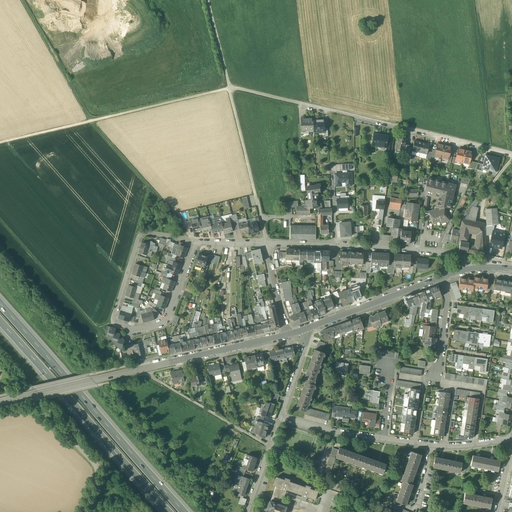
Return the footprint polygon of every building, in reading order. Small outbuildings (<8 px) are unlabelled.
[(313,118),(301,119),(301,126),(302,130),(307,130),(307,133),(314,132),(313,120),(313,118)] [(324,120),(313,120),(314,132),(314,133),(324,133),(325,133),(325,128),(324,120)] [(383,135),(382,136),(379,135),(379,134),(374,134),(372,146),(386,148),(387,141),(388,136),(383,135)] [(406,139),(398,137),(395,149),(395,152),(399,154),(400,150),(403,151),(404,151),(405,145),(406,139)] [(422,143),(414,141),(412,151),(419,153),(422,143)] [(429,144),(422,143),(419,153),(427,154),(429,144)] [(444,145),(437,144),(436,151),(434,156),(435,157),(441,158),(444,145)] [(451,147),(444,145),(441,158),(448,160),(449,156),(451,147)] [(465,150),(458,149),(456,158),(455,161),(462,163),(465,150)] [(472,152),(465,150),(462,163),(469,164),(472,152)] [(482,169),(489,170),(492,157),(485,155),(483,165),(482,169)] [(499,158),(492,157),(489,170),(496,172),(498,164),(499,158)] [(478,163),(471,161),(469,168),(475,169),(478,163)] [(482,169),(483,165),(478,163),(475,169),(482,172),(482,169)] [(351,174),(335,174),(335,186),(341,186),(341,182),(346,182),(346,186),(352,186),(351,174)] [(455,186),(428,178),(425,190),(426,190),(426,194),(435,196),(436,191),(439,191),(436,207),(440,208),(442,208),(444,207),(445,207),(447,208),(447,209),(448,209),(449,208),(453,209),(458,196),(452,195),(455,186)] [(316,186),(306,187),(307,194),(316,193),(317,193),(320,192),(319,188),(320,187),(320,185),(319,184),(317,185),(316,186)] [(247,197),(241,198),(244,210),(249,208),(247,197)] [(401,205),(401,200),(398,199),(390,198),(389,206),(398,208),(400,208),(401,205)] [(308,200),(304,201),(304,206),(304,207),(309,206),(309,208),(317,208),(318,207),(317,203),(317,199),(308,200)] [(340,200),(337,200),(338,208),(348,208),(347,199),(340,200)] [(500,208),(509,208),(509,199),(499,199),(500,208)] [(385,201),(376,201),(375,209),(379,209),(379,210),(383,210),(385,201)] [(419,205),(406,203),(406,209),(410,210),(410,212),(418,213),(419,205)] [(297,204),(285,204),(285,214),(297,215),(297,207),(297,204)] [(304,206),(297,207),(297,215),(309,215),(310,211),(309,208),(309,206),(304,207),(304,206)] [(436,207),(435,207),(434,210),(435,211),(429,213),(429,214),(432,224),(440,221),(437,210),(440,209),(440,208),(436,207)] [(440,209),(437,210),(440,221),(441,223),(449,221),(449,220),(448,216),(445,207),(444,207),(442,208),(440,208),(440,209)] [(331,209),(319,210),(318,227),(320,227),(320,226),(322,226),(322,216),(332,215),(331,209)] [(418,213),(410,212),(410,210),(406,209),(404,220),(408,221),(417,222),(418,213)] [(395,219),(402,220),(403,211),(398,210),(396,210),(395,219)] [(496,212),(487,213),(488,221),(497,220),(496,212)] [(209,216),(203,218),(203,220),(199,221),(201,229),(201,230),(202,233),(212,231),(212,230),(210,221),(209,216)] [(220,217),(213,219),(214,220),(210,221),(212,230),(212,231),(212,233),(223,231),(221,222),(220,217)] [(229,218),(225,219),(226,221),(221,222),(223,231),(224,234),(233,232),(231,223),(229,218)] [(395,219),(387,218),(386,227),(394,228),(395,219)] [(480,222),(463,218),(459,229),(469,231),(478,234),(480,222)] [(199,219),(190,221),(192,227),(193,231),(201,230),(201,229),(199,221),(199,219)] [(290,219),(285,219),(286,228),(290,240),(315,240),(315,230),(314,229),(311,228),(311,230),(306,230),(303,230),(299,229),(290,228),(290,219)] [(402,220),(395,219),(394,228),(395,228),(401,229),(402,220)] [(239,224),(238,224),(239,228),(240,233),(243,232),(243,233),(249,232),(248,224),(247,222),(239,224)] [(256,222),(248,224),(249,232),(250,234),(257,232),(258,230),(257,226),(256,222)] [(350,222),(340,223),(340,231),(341,237),(351,236),(350,228),(350,222)] [(484,229),(480,228),(481,223),(480,222),(478,234),(475,250),(474,254),(486,256),(484,229)] [(493,231),(495,225),(487,226),(485,226),(486,235),(492,235),(493,231)] [(322,226),(320,226),(320,227),(321,234),(328,234),(328,226),(322,226)] [(469,231),(459,229),(459,231),(457,243),(460,243),(460,242),(460,240),(467,241),(469,231)] [(459,231),(452,230),(450,241),(457,243),(459,231)] [(411,232),(401,231),(400,241),(399,243),(409,244),(411,232)] [(501,249),(504,234),(493,231),(492,235),(490,246),(501,249)] [(469,243),(460,242),(460,243),(459,251),(471,253),(472,249),(472,248),(468,247),(469,243)] [(179,245),(175,244),(173,248),(186,253),(188,248),(179,245)] [(149,250),(140,248),(138,253),(150,257),(152,251),(149,250)] [(186,253),(173,248),(171,254),(184,258),(186,253)] [(251,251),(251,252),(253,258),(254,264),(262,262),(263,262),(260,250),(251,251)] [(329,251),(321,251),(320,260),(320,261),(321,261),(326,261),(329,261),(329,251)] [(350,252),(340,252),(339,264),(350,264),(350,252)] [(363,253),(350,252),(350,264),(363,265),(363,253)] [(208,256),(199,253),(195,265),(205,267),(207,261),(208,256)] [(380,254),(371,253),(371,263),(370,268),(371,268),(374,268),(375,265),(379,266),(380,254)] [(388,254),(380,254),(379,266),(387,266),(388,266),(388,262),(388,254)] [(403,255),(394,254),(394,263),(394,266),(402,267),(402,266),(403,255)] [(411,255),(403,255),(402,266),(410,266),(411,255)] [(427,269),(428,261),(417,259),(416,265),(416,267),(427,269)] [(172,261),(169,260),(169,261),(167,266),(179,270),(181,265),(172,261)] [(167,266),(167,265),(165,271),(165,272),(168,273),(169,273),(170,272),(177,275),(179,270),(167,266)] [(466,278),(466,279),(460,278),(459,289),(472,291),(473,288),(486,290),(487,283),(488,279),(482,278),(483,277),(480,277),(479,278),(474,277),(474,280),(469,279),(469,278),(466,278)] [(175,282),(167,279),(165,284),(173,287),(175,282)] [(503,281),(494,279),(493,284),(493,289),(501,290),(503,281)] [(290,281),(281,283),(283,291),(291,289),(290,281)] [(511,285),(511,282),(503,281),(501,290),(511,292),(511,289),(511,285)] [(459,289),(456,282),(451,284),(456,299),(461,297),(459,289)] [(173,287),(165,284),(163,289),(171,292),(173,287)] [(362,297),(360,294),(358,286),(346,291),(346,292),(350,302),(362,297)] [(438,286),(430,289),(433,298),(441,295),(438,286)] [(430,289),(424,291),(427,300),(429,299),(433,298),(430,289)] [(424,291),(417,294),(420,303),(423,302),(427,300),(424,291)] [(292,292),(284,294),(285,302),(288,300),(288,301),(293,299),(292,296),(292,292)] [(346,292),(341,294),(340,293),(338,294),(339,297),(341,303),(342,305),(350,302),(346,292)] [(159,295),(156,294),(154,299),(158,301),(167,304),(169,298),(159,295)] [(417,294),(411,296),(414,305),(420,303),(417,294)] [(301,311),(295,295),(292,296),(293,296),(292,296),(293,299),(295,304),(294,304),(298,314),(300,313),(299,311),(301,311)] [(411,296),(405,298),(408,307),(412,306),(414,305),(411,296)] [(330,297),(321,300),(326,311),(334,308),(333,303),(330,297)] [(321,300),(315,302),(317,307),(320,316),(326,313),(326,311),(321,300)] [(167,304),(158,301),(157,306),(165,309),(167,304)] [(126,312),(123,320),(129,322),(132,310),(133,307),(128,305),(127,307),(128,307),(127,309),(126,312)] [(470,307),(457,305),(457,309),(456,313),(463,314),(463,318),(469,319),(469,315),(470,307)] [(312,309),(310,309),(313,318),(320,316),(317,307),(312,309)] [(482,309),(470,307),(469,315),(475,316),(474,320),(481,321),(481,317),(482,309)] [(151,309),(145,309),(146,310),(146,313),(149,322),(154,320),(154,318),(153,316),(152,312),(152,313),(152,312),(151,309)] [(308,310),(304,312),(307,321),(313,318),(310,309),(308,310)] [(494,311),(482,309),(481,317),(487,318),(486,322),(492,323),(494,311)] [(126,312),(121,310),(118,319),(123,320),(126,312)] [(275,310),(269,311),(271,319),(267,320),(268,322),(270,331),(278,329),(279,328),(275,310)] [(385,311),(377,314),(381,323),(388,321),(385,311)] [(300,313),(298,314),(301,323),(307,321),(304,312),(300,313)] [(146,313),(141,315),(143,323),(149,322),(146,313)] [(295,315),(288,317),(291,324),(291,325),(293,326),(301,323),(298,314),(295,315)] [(375,314),(375,316),(372,317),(371,316),(370,316),(369,318),(370,320),(372,326),(375,327),(377,327),(377,325),(381,324),(381,323),(377,314),(375,314)] [(359,317),(352,320),(355,328),(363,326),(359,317)] [(352,320),(345,322),(349,332),(356,330),(355,328),(352,320)] [(263,323),(261,324),(263,333),(270,331),(268,322),(263,323)] [(345,322),(338,325),(341,333),(342,335),(349,332),(345,322)] [(259,324),(254,325),(256,335),(263,333),(261,324),(259,324)] [(250,326),(246,327),(248,336),(256,335),(254,325),(250,326)] [(338,325),(331,328),(334,335),(336,335),(341,333),(338,325)] [(116,329),(107,326),(105,333),(112,341),(114,332),(115,332),(116,329)] [(429,327),(423,326),(422,337),(425,337),(434,338),(435,327),(429,327)] [(243,328),(240,329),(242,338),(248,336),(246,327),(243,328)] [(331,328),(321,331),(325,341),(335,337),(334,335),(331,328)] [(233,330),(235,339),(242,338),(240,329),(233,330)] [(230,331),(226,332),(228,341),(235,339),(233,330),(230,331)] [(467,332),(454,330),(453,338),(460,339),(460,343),(465,343),(466,340),(467,332)] [(191,334),(193,340),(199,338),(198,333),(198,331),(196,332),(196,333),(191,334)] [(115,332),(114,332),(112,341),(116,346),(119,337),(120,334),(115,332)] [(222,333),(219,333),(222,343),(228,341),(226,332),(222,333)] [(479,333),(467,332),(466,340),(472,340),(471,344),(477,345),(478,341),(479,333)] [(215,334),(213,335),(215,344),(222,343),(219,333),(215,334)] [(491,335),(479,333),(478,341),(484,342),(483,346),(489,347),(491,335)] [(209,336),(206,337),(208,346),(215,344),(213,335),(209,336)] [(161,341),(159,342),(162,353),(169,352),(168,345),(167,341),(166,337),(161,338),(161,341)] [(201,338),(199,338),(202,347),(208,346),(206,337),(201,338)] [(434,338),(425,337),(424,348),(435,349),(436,338),(434,338)] [(199,338),(193,340),(195,349),(202,347),(199,338)] [(190,340),(186,341),(189,350),(195,349),(193,340),(190,340)] [(186,341),(180,343),(182,352),(189,350),(186,341)] [(180,343),(174,344),(176,353),(182,352),(180,343)] [(293,346),(284,349),(286,356),(291,355),(291,356),(295,356),(294,353),(293,347),(293,346)] [(143,348),(135,351),(136,356),(148,353),(147,348),(143,348)] [(284,349),(269,352),(271,359),(271,361),(286,358),(286,356),(284,349)] [(316,350),(315,350),(309,366),(319,369),(324,353),(322,352),(316,350)] [(263,354),(255,356),(257,367),(263,366),(265,366),(264,361),(263,354)] [(464,356),(452,354),(450,362),(457,363),(456,367),(459,367),(459,368),(462,368),(462,364),(464,356)] [(255,356),(244,358),(247,370),(257,367),(255,356)] [(475,357),(464,356),(462,364),(469,365),(468,368),(474,369),(474,365),(475,357)] [(487,359),(475,357),(474,365),(481,366),(480,370),(483,371),(482,371),(486,371),(487,359)] [(348,364),(336,362),(335,370),(340,371),(340,372),(341,372),(341,375),(347,376),(348,364)] [(219,364),(207,366),(210,377),(221,374),(219,364)] [(370,367),(360,365),(359,373),(369,374),(370,367)] [(229,367),(230,371),(232,380),(236,379),(236,381),(242,379),(239,366),(235,366),(229,367)] [(309,366),(303,381),(305,382),(313,385),(319,369),(309,366)] [(422,370),(409,368),(408,374),(421,376),(422,370)] [(182,371),(177,372),(171,374),(173,384),(184,382),(184,379),(182,372),(182,371)] [(190,377),(189,377),(190,380),(192,386),(197,385),(196,384),(204,382),(202,376),(201,376),(200,374),(190,377)] [(481,379),(454,375),(453,381),(480,385),(481,379)] [(313,385),(305,382),(300,398),(309,401),(315,386),(313,385)] [(414,389),(410,389),(409,399),(418,400),(420,390),(414,389)] [(480,393),(456,389),(455,395),(469,397),(479,399),(480,393)] [(380,391),(365,390),(364,398),(372,399),(372,403),(378,403),(380,391)] [(450,394),(440,392),(439,400),(449,401),(450,394)] [(309,401),(300,398),(296,408),(305,412),(306,412),(307,408),(309,401)] [(418,400),(409,399),(407,407),(417,409),(418,400)] [(449,401),(439,400),(438,407),(448,408),(449,401)] [(505,408),(507,402),(502,401),(497,400),(496,403),(493,403),(492,408),(503,410),(504,407),(505,408)] [(269,403),(265,402),(264,405),(262,404),(259,412),(261,413),(260,415),(265,417),(265,416),(269,417),(270,416),(272,417),(274,409),(273,408),(274,404),(269,402),(269,403)] [(350,409),(337,407),(336,415),(336,418),(342,419),(342,421),(348,422),(349,417),(350,412),(350,409)] [(417,409),(407,407),(406,415),(416,417),(417,409)] [(448,408),(438,407),(437,414),(447,415),(448,408)] [(330,415),(310,409),(307,408),(306,412),(305,412),(305,414),(328,421),(330,415)] [(376,415),(363,413),(362,421),(369,422),(369,426),(375,426),(375,421),(376,415)] [(447,415),(437,414),(436,420),(446,422),(447,415)] [(416,417),(406,415),(405,424),(415,425),(416,417)] [(263,423),(256,420),(256,421),(255,421),(254,423),(254,424),(255,424),(254,426),(267,430),(269,425),(263,423)] [(446,422),(436,420),(435,427),(444,429),(446,422)] [(415,425),(405,424),(403,432),(413,434),(415,425)] [(267,430),(254,426),(252,432),(257,435),(262,438),(264,439),(267,430)] [(444,429),(435,427),(434,435),(443,436),(444,429)] [(311,467),(317,469),(325,444),(319,442),(311,467)] [(355,453),(339,448),(338,450),(336,456),(336,457),(351,463),(355,453)] [(421,455),(411,451),(409,460),(418,463),(421,455)] [(371,459),(355,453),(351,463),(367,468),(371,459)] [(336,456),(331,454),(324,474),(329,476),(336,457),(336,456)] [(257,458),(247,455),(246,459),(247,459),(245,464),(244,464),(242,467),(242,468),(246,469),(252,471),(257,458)] [(499,461),(473,456),(471,466),(497,471),(499,461)] [(448,460),(435,457),(433,467),(446,470),(448,460)] [(386,464),(371,459),(367,468),(383,474),(386,464)] [(418,463),(409,460),(402,480),(403,481),(411,484),(418,463)] [(462,463),(448,460),(446,470),(460,473),(462,463)] [(250,479),(242,476),(238,485),(246,488),(250,479)] [(305,487),(289,481),(290,480),(285,478),(284,480),(276,477),(273,485),(276,486),(281,488),(281,490),(286,491),(286,490),(302,495),(302,497),(307,498),(307,497),(315,500),(318,491),(310,489),(311,487),(306,485),(305,487)] [(411,484),(403,481),(396,501),(402,503),(406,505),(413,484),(411,484)] [(246,488),(238,485),(236,493),(243,496),(246,488)] [(281,488),(276,486),(270,501),(280,504),(281,505),(286,491),(281,490),(281,488)] [(492,499),(465,493),(463,503),(490,509),(492,499)] [(284,511),(286,507),(281,505),(280,504),(270,501),(267,508),(265,511),(284,511)] [(402,503),(396,501),(392,511),(393,511),(406,511),(407,511),(399,508),(402,503)]
